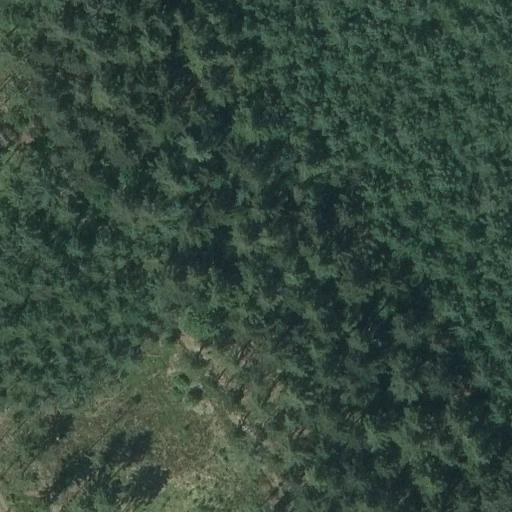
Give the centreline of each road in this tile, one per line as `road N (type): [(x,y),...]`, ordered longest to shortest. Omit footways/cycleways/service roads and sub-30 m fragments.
road 1 (track): [(0,52),(294,511)]
road 2 (track): [(366,0),(311,30),(273,78),(0,228)]
road 3 (track): [(278,73),(511,427)]
